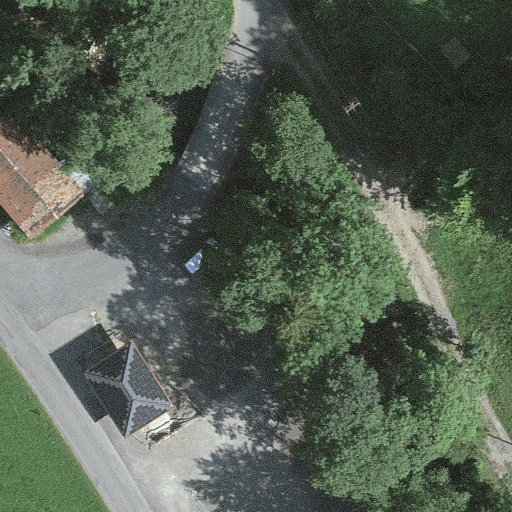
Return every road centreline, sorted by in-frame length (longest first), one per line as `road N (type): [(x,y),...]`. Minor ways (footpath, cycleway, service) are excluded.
road 1 (residential): [(257,0),(247,59),(199,174),(167,226),(13,303)]
road 2 (unclassified): [(140,511),(13,303)]
